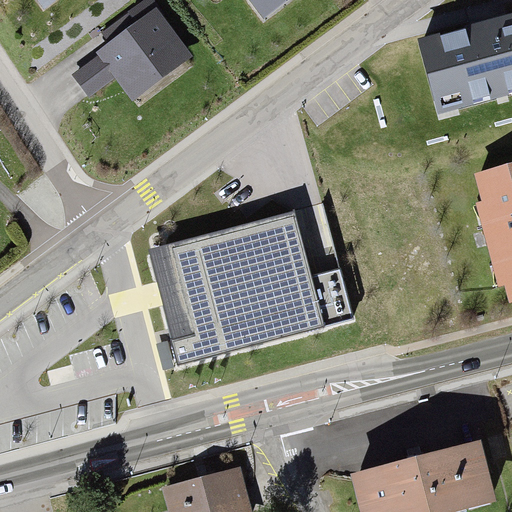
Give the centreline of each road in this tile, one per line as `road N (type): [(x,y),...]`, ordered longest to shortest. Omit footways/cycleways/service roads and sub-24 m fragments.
road 1 (tertiary): [(96,227),(403,0)]
road 2 (secondary): [(0,482),(275,409)]
road 3 (secondary): [(275,409),(511,348)]
road 4 (residential): [(96,227),(0,80)]
road 5 (tertiary): [(0,299),(96,227)]
